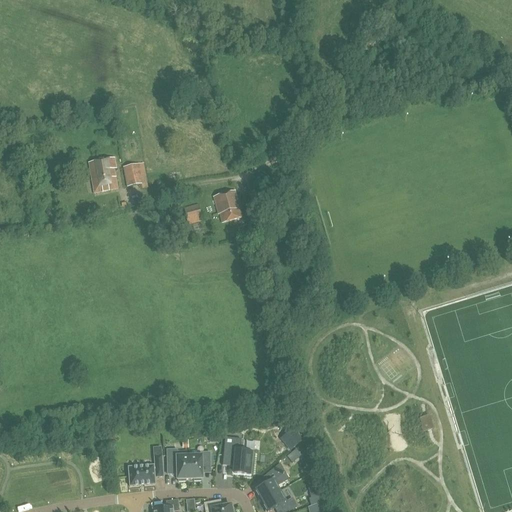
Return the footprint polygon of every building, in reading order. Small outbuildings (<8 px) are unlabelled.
[(114,169),(117,169),(115,158),(89,162),(94,193),(118,189),(114,169)] [(139,164),(124,167),(128,187),(143,184),(139,164)] [(223,223),(242,218),(240,209),(235,191),(214,197),(219,215),(220,214),(223,223)] [(198,204),(184,208),(189,225),(203,221),(198,204)] [(218,259),(239,255),(237,248),(216,252),(218,259)] [(224,439),(224,461),(230,460),(230,465),(236,465),(236,472),(252,472),(252,450),(240,450),(240,438),(224,439)] [(155,466),(128,468),(130,487),(155,485),(154,477),(156,477),(156,478),(163,478),(161,448),(160,448),(161,456),(154,457),(155,466)] [(301,456),(297,450),(287,458),(292,464),(301,456)] [(189,480),(189,457),(177,457),(177,451),(167,451),(167,466),(177,465),(177,480),(178,480),(178,482),(186,482),(186,480),(189,480)] [(201,457),(189,457),(189,480),(194,480),(194,482),(201,482),(201,480),(202,480),(202,467),(210,467),(210,453),(201,454),(201,457)] [(255,491),(261,502),(278,493),(274,486),(278,483),(276,480),(283,476),(277,466),(264,478),(267,484),(255,491)] [(278,493),(261,502),(266,511),(269,511),(280,506),(283,511),(287,510),(288,511),(297,507),(294,501),(285,506),(278,493)] [(311,506),(322,502),(320,496),(311,499),(309,500),(311,506)] [(167,508),(153,510),(153,511),(177,511),(179,511),(178,501),(166,502),(167,508)] [(217,501),(204,504),(205,511),(233,511),(233,506),(231,507),(231,506),(218,508),(217,501)] [(324,511),(322,503),(308,508),(309,511),(324,511)]
